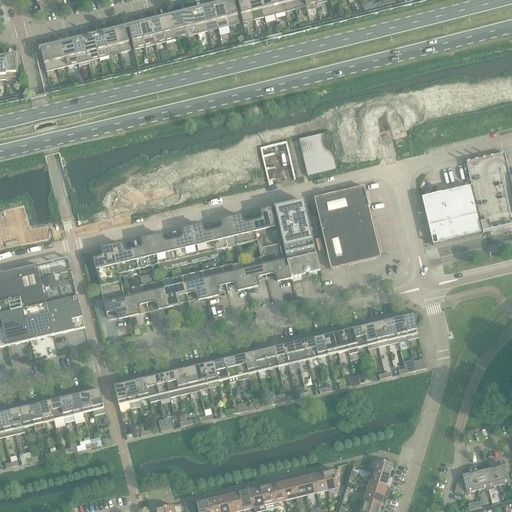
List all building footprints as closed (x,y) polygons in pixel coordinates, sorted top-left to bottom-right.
[(40,12),(65,6),(63,0),(35,0),(36,3),(38,3),(40,12)] [(241,0),(242,1),(237,2),(243,24),(253,21),(248,0),(241,0)] [(248,0),(253,21),(264,18),(259,0),(248,0)] [(259,0),(264,18),(274,16),(270,0),(259,0)] [(270,0),(274,16),(285,13),(281,0),(270,0)] [(281,0),(285,13),(295,11),(292,0),(281,0)] [(292,0),(295,11),(306,8),(303,0),(292,0)] [(303,0),(306,8),(307,12),(317,9),(316,5),(314,0),(303,0)] [(223,4),(228,27),(239,25),(234,3),(230,4),(229,2),(223,4)] [(216,7),(213,8),(218,30),(228,27),(223,4),(216,5),(216,7)] [(208,7),(202,9),(207,32),(218,30),(213,8),(209,9),(208,7)] [(195,12),(192,13),(197,35),(207,32),(202,9),(195,11),(195,12)] [(187,13),(181,14),(186,38),(197,35),(192,13),(188,14),(187,13)] [(175,18),(171,19),(176,40),(186,38),(181,14),(174,16),(175,18)] [(176,40),(171,19),(167,20),(166,18),(160,20),(166,43),(176,40)] [(348,18),(327,23),(328,27),(349,22),(348,18)] [(153,21),(154,23),(150,24),(155,46),(166,43),(160,20),(153,21)] [(145,23),(139,25),(145,48),(155,46),(150,24),(146,25),(145,23)] [(133,28),(128,29),(134,51),(145,48),(139,25),(132,26),(133,28)] [(114,31),(120,54),(130,52),(125,30),(121,31),(120,29),(114,31)] [(107,33),(108,34),(104,35),(109,57),(120,54),(114,31),(107,33)] [(99,35),(93,36),(99,60),(109,57),(104,35),(100,36),(99,35)] [(87,40),(83,41),(88,62),(99,60),(93,36),(86,38),(87,40)] [(88,62),(83,41),(79,42),(78,40),(72,42),(78,65),(88,62)] [(65,43),(66,45),(62,46),(67,68),(78,65),(72,42),(65,43)] [(57,45),(51,47),(57,70),(67,68),(62,46),(58,47),(57,45)] [(45,50),(40,51),(46,73),(57,70),(51,47),(44,49),(45,50)] [(16,58),(4,59),(4,61),(5,61),(6,79),(16,79),(15,60),(16,60),(16,58)] [(336,171),(327,134),(298,141),(307,178),(336,171)] [(468,175),(482,235),(511,227),(511,186),(510,178),(504,154),(466,163),(468,175)] [(470,187),(421,199),(433,246),(481,235),(470,187)] [(363,188),(314,200),(331,270),(380,259),(363,188)] [(314,247),(303,202),(274,209),(284,254),(285,254),(288,268),(291,280),(305,276),(307,276),(309,276),(320,273),(313,247),(314,247)] [(261,220),(260,221),(261,222),(253,224),(257,242),(259,250),(279,245),(271,210),(260,213),(262,220),(261,220)] [(241,217),(231,220),(237,247),(257,242),(253,224),(245,226),(245,225),(244,224),(243,224),(241,217)] [(221,231),(213,233),(217,251),(237,247),(231,220),(221,222),(222,229),(221,229),(221,230),(221,231)] [(201,227),(191,229),(199,264),(219,259),(217,251),(213,233),(205,235),(205,234),(204,233),(203,234),(201,227)] [(181,232),(183,238),(182,239),(181,240),(181,241),(173,243),(179,269),(199,264),(191,229),(181,232)] [(162,236),(151,239),(157,265),(159,273),(179,269),(173,243),(166,244),(165,244),(164,243),(163,243),(162,236)] [(398,238),(383,240),(385,251),(400,249),(398,238)] [(157,265),(151,239),(141,241),(143,248),(142,248),(141,249),(141,250),(133,252),(138,270),(157,265)] [(279,245),(259,250),(261,259),(265,277),(273,275),(273,276),(275,276),(277,282),(277,283),(291,280),(288,268),(285,269),(279,245)] [(122,246),(111,248),(118,275),(138,270),(133,252),(126,254),(126,253),(124,252),(122,246)] [(102,260),(94,261),(100,288),(120,283),(118,275),(111,248),(101,250),(103,257),(102,258),(102,259),(102,260)] [(261,259),(251,262),(253,270),(243,273),(247,290),(258,288),(256,281),(257,281),(258,279),(265,277),(261,259)] [(220,261),(200,266),(202,273),(208,300),(218,297),(218,296),(216,290),(217,290),(218,289),(218,288),(225,286),(221,269),(220,261)] [(37,266),(13,272),(30,342),(53,336),(39,278),(37,266)] [(231,266),(221,269),(225,286),(233,284),(234,285),(235,286),(236,286),(237,293),(247,290),(243,273),(233,275),(231,266)] [(71,271),(39,278),(53,336),(85,329),(85,328),(84,328),(71,271)] [(13,272),(0,275),(0,349),(30,342),(13,272)] [(202,273),(182,278),(186,296),(194,294),(194,295),(195,295),(196,295),(198,302),(208,300),(202,273)] [(152,285),(150,277),(140,279),(142,288),(148,312),(158,310),(158,312),(168,309),(162,283),(152,285)] [(186,296),(182,278),(162,283),(168,309),(178,307),(178,305),(188,302),(186,296)] [(120,283),(100,288),(106,315),(114,313),(115,314),(116,314),(117,314),(118,321),(128,319),(122,292),(120,283)] [(142,288),(122,292),(128,319),(139,316),(138,314),(148,312),(142,288)] [(413,316),(403,319),(408,341),(418,339),(416,328),(419,323),(419,322),(419,321),(419,320),(419,319),(418,318),(418,317),(417,317),(416,316),(415,316),(414,316),(413,316)] [(403,319),(393,321),(398,344),(408,341),(403,319)] [(393,321),(383,323),(388,346),(398,344),(393,321)] [(383,323),(373,326),(378,348),(388,346),(383,323)] [(373,326),(363,328),(367,347),(368,351),(378,348),(373,326)] [(363,328),(353,330),(358,349),(367,347),(363,328)] [(353,330),(343,333),(348,352),(349,356),(359,353),(358,349),(353,330)] [(343,333),(333,335),(338,354),(348,352),(343,333)] [(333,335),(323,337),(328,356),(338,354),(333,335)] [(323,337),(313,340),(318,359),(328,356),(323,337)] [(313,340),(303,342),(308,361),(318,359),(313,340)] [(303,342),(293,345),(298,363),(308,361),(303,342)] [(293,345),(283,347),(288,366),(298,363),(293,345)] [(283,347),(273,349),(278,368),(288,366),(283,347)] [(273,349),(264,352),(268,371),(278,368),(273,349)] [(264,352),(254,354),(258,373),(268,371),(264,352)] [(254,354),(244,356),(248,375),(258,373),(254,354)] [(244,356),(234,359),(238,378),(239,382),(249,379),(248,375),(244,356)] [(234,359),(224,361),(228,380),(238,378),(234,359)] [(224,361),(214,364),(218,382),(228,380),(224,361)] [(426,370),(424,361),(413,364),(415,372),(426,370)] [(214,364),(204,366),(209,389),(219,387),(218,382),(214,364)] [(204,366),(194,368),(199,391),(209,389),(204,366)] [(194,368),(184,371),(190,394),(199,392),(199,391),(194,368)] [(184,371),(174,373),(180,397),(190,394),(184,371)] [(174,373),(164,375),(169,394),(170,399),(180,397),(174,373)] [(164,375),(154,378),(159,397),(169,394),(164,375)] [(160,401),(159,397),(154,378),(144,380),(149,399),(150,404),(160,401)] [(144,380),(134,382),(139,401),(149,399),(144,380)] [(134,382),(124,385),(129,404),(139,401),(134,382)] [(124,385),(114,387),(118,406),(129,404),(124,385)] [(99,391),(89,393),(93,412),(94,417),(105,415),(99,391)] [(89,393),(79,396),(83,415),(93,412),(89,393)] [(79,396),(69,398),(75,422),(84,419),(83,415),(79,396)] [(69,398),(59,400),(65,424),(75,422),(69,398)] [(59,400),(49,403),(54,422),(55,426),(65,424),(59,400)] [(49,403),(39,405),(44,424),(54,422),(49,403)] [(45,429),(44,424),(39,405),(29,407),(34,426),(35,431),(45,429)] [(29,407),(19,410),(24,429),(34,426),(29,407)] [(19,410),(9,412),(15,436),(25,433),(24,429),(19,410)] [(9,412),(0,414),(0,417),(5,438),(15,436),(9,412)] [(376,461),(372,472),(390,477),(394,462),(388,460),(387,464),(376,461)] [(497,462),(493,463),(498,486),(507,484),(507,486),(510,486),(505,466),(499,468),(497,462)] [(493,463),(489,464),(490,470),(484,472),(488,491),(490,490),(490,488),(498,486),(493,463)] [(476,467),(472,468),(477,491),(486,489),(486,491),(488,491),(484,472),(478,473),(476,467)] [(469,475),(462,477),(467,496),(469,495),(469,493),(477,491),(472,468),(468,469),(469,475)] [(338,489),(335,478),(339,477),(338,471),(323,474),(327,492),(338,489)] [(372,472),(369,482),(386,487),(390,477),(372,472)] [(323,474),(312,477),(316,494),(327,492),(323,474)] [(312,477),(302,479),(306,497),(316,494),(312,477)] [(302,479),(291,482),(295,499),(306,497),(302,479)] [(291,482),(281,484),(285,502),(295,499),(291,482)] [(369,482),(366,492),(383,498),(386,487),(369,482)] [(281,484),(270,487),(274,504),(285,502),(281,484)] [(270,487),(260,489),(264,511),(267,511),(276,510),(274,504),(270,487)] [(238,491),(238,494),(243,511),(253,509),(249,492),(248,489),(238,491)] [(264,511),(260,489),(249,492),(253,509),(253,511),(264,511)] [(366,492),(363,503),(380,508),(383,498),(366,492)] [(238,494),(228,497),(231,511),(241,511),(243,511),(238,494)] [(231,511),(228,497),(217,499),(220,511),(231,511)] [(220,511),(217,499),(207,502),(209,511),(220,511)] [(209,511),(207,502),(196,504),(197,511),(209,511)] [(363,503),(360,511),(379,511),(380,508),(363,503)]
